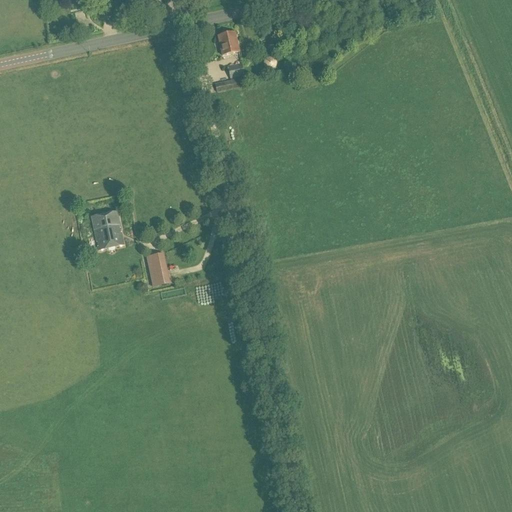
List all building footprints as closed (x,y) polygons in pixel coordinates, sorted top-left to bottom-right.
[(125,0),(129,14),(148,9),(147,4),(162,0),(125,0)] [(223,57),(239,53),(235,33),(219,37),(223,57)] [(271,60),(269,68),(278,70),(280,62),(271,60)] [(217,93),(246,87),(242,65),(228,68),(231,82),(215,86),(217,93)] [(124,246),(120,226),(117,212),(91,218),(94,231),(95,231),(99,251),(124,246)] [(199,229),(209,224),(207,220),(197,225),(199,229)] [(164,254),(155,256),(158,268),(166,266),(164,254)] [(157,268),(149,270),(153,289),(162,287),(158,268),(157,268)]
